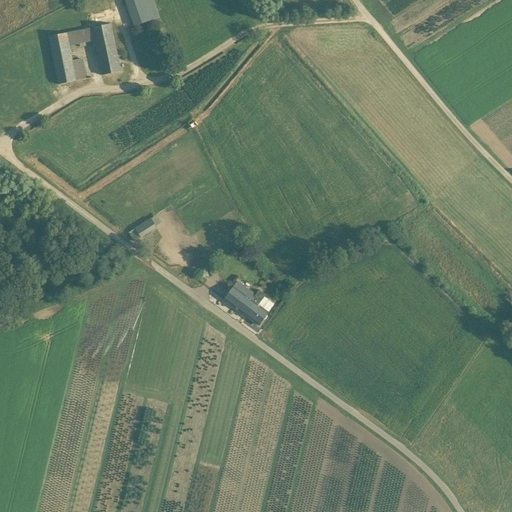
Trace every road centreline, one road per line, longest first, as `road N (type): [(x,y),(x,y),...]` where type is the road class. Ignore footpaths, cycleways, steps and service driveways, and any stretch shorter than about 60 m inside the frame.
road 1 (unclassified): [(146,260),(0,149),(13,131),(99,88),(161,81),(268,27),(370,19)]
road 2 (unclassified): [(462,511),(398,445),(146,260)]
road 3 (unclassified): [(511,178),(370,19)]
road 4 (track): [(0,477),(23,324),(13,316)]
road 5 (unclassified): [(23,324),(28,313),(126,282),(146,260)]
